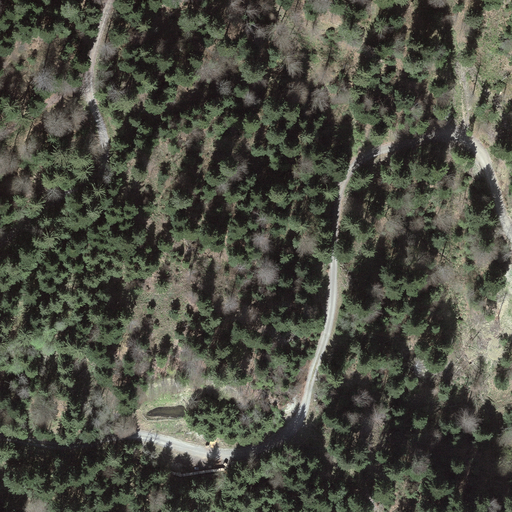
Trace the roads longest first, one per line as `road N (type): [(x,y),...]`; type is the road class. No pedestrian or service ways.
road 1 (track): [(0,437),(57,446),(136,435),(233,454),(285,437),(306,403),(325,331),(338,195),(363,155),(444,134),(470,142),(511,234)]
road 2 (track): [(89,75),(103,129),(102,167),(0,243)]
